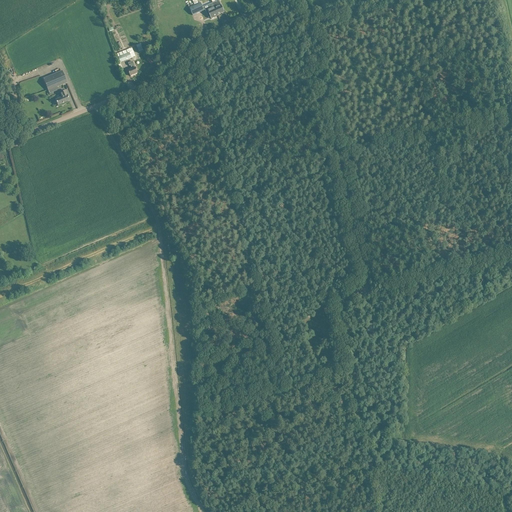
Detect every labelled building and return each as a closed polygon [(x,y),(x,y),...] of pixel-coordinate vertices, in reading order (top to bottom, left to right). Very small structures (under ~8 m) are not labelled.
[(216,0),(217,1),(216,1),(212,3),(213,6),(218,15),(225,12),(223,8),(222,5),(221,6),(219,0),(218,0),(216,0)] [(190,8),(193,15),(204,10),(201,3),(190,8)] [(209,8),(205,10),(209,18),(211,17),(211,19),(215,17),(218,15),(213,6),(212,3),(208,5),(209,8)] [(121,63),(132,58),(135,57),(133,51),(129,53),(128,49),(117,54),(121,63)] [(138,73),(136,68),(135,68),(133,61),(128,63),(129,66),(131,65),(132,69),(128,71),(131,76),(138,73)] [(43,79),(48,91),(67,83),(62,71),(43,79)] [(58,106),(70,101),(65,91),(60,93),(62,97),(55,100),(58,106)]
